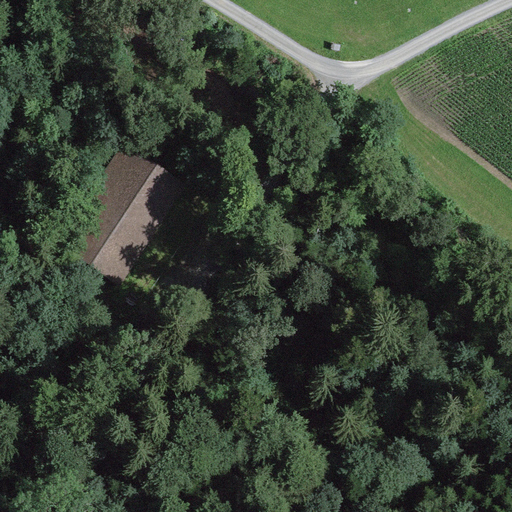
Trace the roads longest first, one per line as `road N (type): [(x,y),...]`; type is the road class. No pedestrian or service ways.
road 1 (track): [(511,0),(343,78),(47,511)]
road 2 (track): [(343,78),(206,0)]
